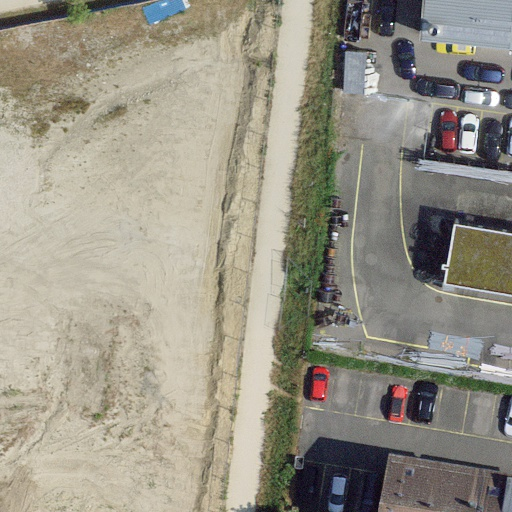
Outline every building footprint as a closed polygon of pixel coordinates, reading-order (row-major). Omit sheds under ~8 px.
[(511,39),(511,0),(427,0),(425,31),(511,39)] [(67,58),(0,76),(0,394),(149,353),(67,58)] [(447,279),(511,288),(511,232),(456,224),(447,279)] [(511,511),(511,489),(392,470),(385,511),(511,511)] [(66,511),(62,496),(0,511),(66,511)]
